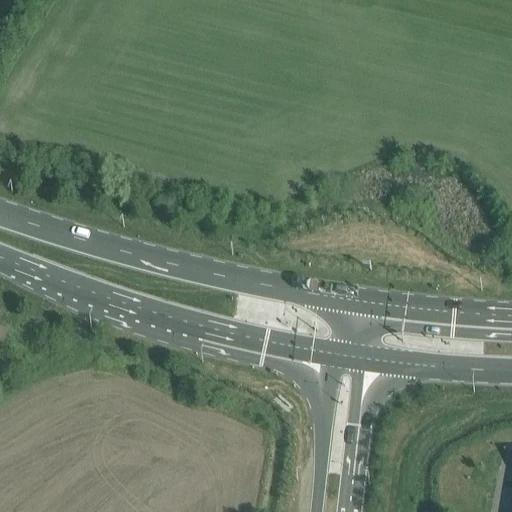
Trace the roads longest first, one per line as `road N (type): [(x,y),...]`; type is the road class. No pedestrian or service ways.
road 1 (primary): [(359,301),(205,272),(0,213)]
road 2 (primary): [(0,258),(151,312),(331,354)]
road 3 (tertiary): [(331,354),(316,511)]
road 4 (tertiary): [(350,511),(366,359)]
road 5 (primary): [(511,315),(359,301)]
road 6 (primary): [(366,359),(511,370)]
